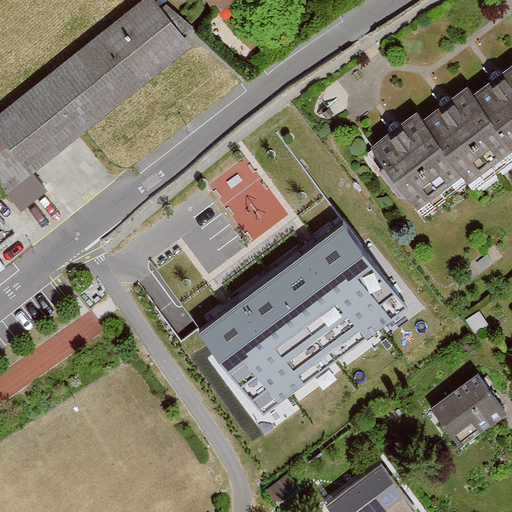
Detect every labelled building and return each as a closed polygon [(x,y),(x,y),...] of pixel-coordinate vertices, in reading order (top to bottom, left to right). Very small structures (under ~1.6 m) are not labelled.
[(161,6),(155,0),(141,0),(0,114),(0,124),(33,165),(188,40),(181,31),(192,23),(167,1),(161,6)] [(472,187),(511,156),(511,67),(503,74),(499,70),(496,70),(494,72),(491,74),(490,77),(493,82),(484,89),(490,97),(483,103),(476,94),(467,101),(461,93),(452,100),(448,95),(445,96),(442,98),(440,99),(439,102),(443,107),(433,115),(439,122),(431,128),(426,120),(417,127),(410,119),(401,126),(398,121),(394,122),(392,123),(389,125),(388,129),(391,134),(373,147),(389,169),(384,173),(398,192),(409,195),(421,212),(466,178),(472,187)] [(47,183),(33,165),(0,124),(0,177),(22,204),(47,183)] [(342,216),(197,326),(264,411),(407,303),(342,216)] [(447,417),(443,420),(455,436),(473,422),(478,429),(505,409),(477,373),(436,403),(447,417)] [(415,511),(417,511),(380,462),(326,503),(332,511),(415,511)]
